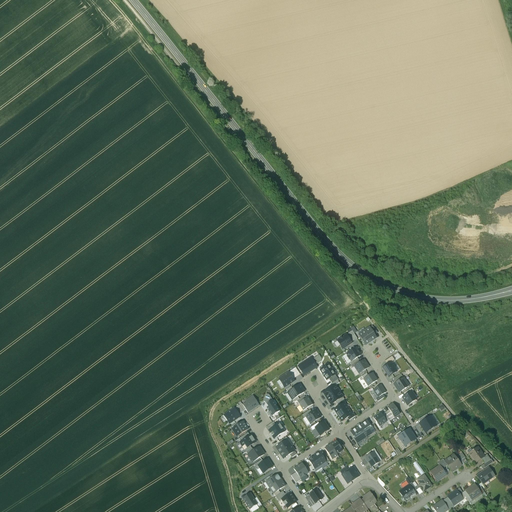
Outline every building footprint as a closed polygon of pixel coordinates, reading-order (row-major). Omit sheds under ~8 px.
[(373,334),(370,328),(359,335),(365,345),(376,338),(373,334)] [(346,335),(351,342),(357,339),(352,331),(346,335)] [(351,342),(346,335),(337,341),(342,349),(352,343),(351,342)] [(361,355),(356,348),(346,354),(348,356),(347,357),(349,360),(350,359),(351,362),(357,358),(361,355)] [(322,359),(319,355),(312,360),(315,365),(321,361),(322,359)] [(384,361),(387,365),(391,362),(391,363),(395,360),(392,356),(384,361)] [(315,365),(312,360),(311,358),(298,366),(304,375),(314,369),(316,365),(315,365)] [(369,368),(364,360),(360,363),(354,367),(359,374),(369,368)] [(397,372),(391,363),(391,362),(387,365),(383,368),(389,377),(397,372)] [(335,375),(329,365),(321,370),(327,380),(329,379),(335,375)] [(300,374),(296,368),(288,373),(292,379),(300,374)] [(294,381),(292,379),(288,373),(279,379),(284,387),(294,381)] [(377,380),(373,373),(368,376),(363,379),(368,386),(377,380)] [(396,383),(403,378),(401,374),(393,379),(396,383)] [(338,380),(335,375),(329,379),(332,384),(338,380)] [(409,387),(403,378),(396,383),(394,384),(399,393),(409,387)] [(293,389),(288,392),(293,400),(304,392),(299,385),(293,389)] [(323,393),(327,399),(339,391),(335,385),(323,393)] [(385,393),(381,385),(373,390),(378,398),(383,394),(385,393)] [(343,397),(339,391),(327,399),(331,404),(343,397)] [(417,399),(412,392),(406,396),(403,398),(408,405),(417,399)] [(269,395),(266,394),(263,401),(268,403),(272,401),(269,395)] [(243,405),(246,409),(248,412),(252,410),(252,409),(254,408),(255,408),(259,405),(253,396),(248,399),(249,401),(243,405)] [(308,397),(306,398),(298,403),(303,411),(312,405),(308,397)] [(267,413),(271,417),(280,411),(272,401),(268,403),(267,404),(268,407),(267,408),(269,412),(267,413)] [(338,415),(348,409),(344,403),(340,407),(335,410),(338,415)] [(393,404),(388,407),(389,410),(394,417),(399,414),(393,404)] [(239,405),(234,408),(238,414),(243,411),(239,405)] [(234,408),(224,415),(229,423),(240,417),(238,414),(234,408)] [(352,415),(348,409),(338,415),(342,421),(347,418),(352,415)] [(312,413),(306,417),(310,424),(321,417),(316,410),(312,413)] [(389,410),(384,413),(389,420),(389,421),(394,417),(389,410)] [(374,424),(376,422),(373,418),(380,414),(379,413),(370,419),(373,423),(374,424)] [(380,414),(373,418),(376,422),(379,427),(387,422),(382,415),(381,413),(380,414)] [(419,419),(421,423),(429,418),(426,415),(419,419)] [(436,426),(430,417),(429,418),(421,423),(419,424),(425,433),(436,426)] [(367,421),(350,432),(354,438),(354,439),(357,443),(375,432),(372,427),(371,427),(370,425),(367,421)] [(237,436),(248,429),(243,422),(240,424),(232,429),(237,436)] [(265,427),(271,436),(272,436),(268,431),(276,426),(273,422),(265,427)] [(320,425),(315,428),(316,429),(320,436),(329,430),(324,422),(320,425)] [(279,436),(285,432),(279,423),(276,426),(268,431),(272,436),(271,436),(274,440),(279,437),(279,436)] [(318,423),(311,427),(313,431),(316,429),(315,428),(320,425),(318,423)] [(372,427),(375,432),(378,431),(374,424),(373,423),(370,425),(371,427),(372,427)] [(398,436),(399,437),(405,446),(416,439),(409,429),(402,434),(398,436)] [(242,440),(240,442),(244,449),(245,449),(246,448),(247,448),(250,446),(256,442),(251,435),(250,436),(242,440)] [(280,454),(291,446),(288,441),(287,440),(281,445),(276,448),(280,454)] [(336,441),(331,445),(337,454),(343,451),(340,447),(337,442),(336,441)] [(325,449),(332,460),(338,456),(337,454),(331,445),(325,449)] [(291,446),(280,454),(283,459),(295,451),(291,446)] [(264,454),(259,447),(254,450),(248,454),(253,462),(264,454)] [(471,449),(467,452),(470,456),(470,457),(471,457),(475,463),(475,464),(479,461),(481,459),(484,457),(478,449),(478,448),(473,452),(471,449)] [(317,454),(314,456),(320,466),(326,462),(323,457),(320,452),(317,454)] [(368,456),(366,458),(372,467),(379,462),(373,453),(368,456)] [(454,454),(447,459),(448,461),(445,463),(447,466),(451,472),(457,468),(458,469),(462,466),(459,462),(454,454)] [(484,457),(481,459),(485,464),(490,460),(487,455),(484,457)] [(311,458),(308,460),(312,466),(314,470),(320,466),(314,456),(311,458)] [(258,466),(263,473),(272,467),(268,459),(263,462),(258,466)] [(490,460),(485,464),(480,467),(483,470),(493,463),(491,460),(490,460)] [(421,474),(424,472),(416,461),(413,463),(421,474)] [(305,475),(308,473),(302,464),(299,466),(299,465),(297,467),(294,469),(296,473),(300,479),(303,477),(306,475),(305,475)] [(342,475),(349,470),(347,466),(339,471),(342,475)] [(439,466),(430,472),(435,479),(435,478),(438,482),(447,476),(442,469),(440,466),(439,466)] [(349,470),(342,475),(348,484),(359,476),(353,467),(349,470)] [(489,467),(476,476),(481,483),(483,485),(483,486),(484,485),(483,484),(494,476),(495,477),(496,477),(489,467)] [(296,483),(301,480),(300,479),(296,473),(291,476),(296,483)] [(271,479),(266,482),(270,488),(281,480),(277,475),(271,479)] [(431,486),(424,476),(418,480),(422,486),(420,488),(423,492),(431,486)] [(285,486),(281,480),(270,488),(273,494),(278,491),(285,486)] [(475,484),(463,493),(469,503),(482,494),(479,490),(475,484)] [(411,488),(406,492),(404,489),(399,492),(403,497),(402,498),(401,499),(402,501),(403,501),(405,500),(406,502),(416,495),(414,492),(411,488)] [(322,499),(316,490),(309,495),(315,504),(322,499)] [(460,495),(457,490),(447,497),(448,498),(453,506),(454,506),(453,504),(454,506),(459,503),(458,502),(462,499),(463,500),(463,499),(460,495)] [(280,493),(275,496),(279,502),(282,500),(286,497),(283,491),(280,493)] [(377,502),(370,492),(363,497),(364,499),(361,500),(367,508),(367,509),(377,502)] [(250,509),(257,504),(254,499),(250,493),(243,498),(250,509)] [(286,497),(282,500),(287,508),(296,503),(290,494),(286,497)] [(451,508),(453,506),(448,498),(445,499),(451,508)] [(361,500),(360,499),(353,505),(354,506),(352,508),(354,511),(361,511),(367,508),(361,500)] [(449,509),(451,508),(445,499),(443,501),(448,509),(449,509)] [(443,501),(442,500),(432,507),(435,511),(442,511),(447,508),(448,509),(443,501)]
